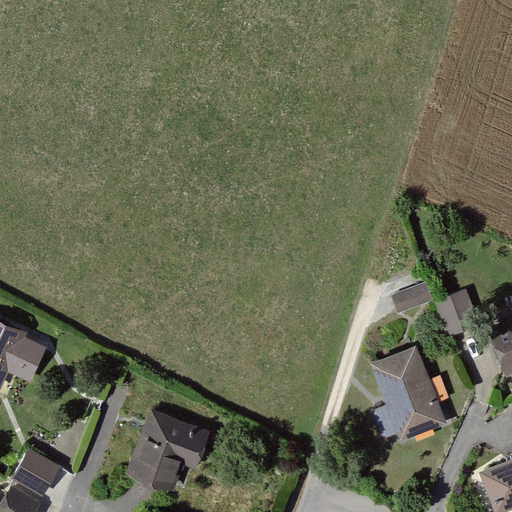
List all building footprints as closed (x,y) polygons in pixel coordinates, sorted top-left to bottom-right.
[(401,306),(434,295),(428,276),(394,287),(401,306)] [(461,285),(437,296),(452,329),(476,318),(461,285)] [(49,340),(0,315),(0,384),(8,369),(29,379),(49,340)] [(511,315),(484,327),(505,375),(511,372),(511,315)] [(419,337),(368,356),(400,440),(451,420),(419,337)] [(215,432),(145,405),(120,470),(176,491),(186,463),(201,469),(215,432)] [(58,464),(25,447),(10,476),(43,492),(58,464)] [(511,454),(476,468),(492,511),(503,511),(511,509),(511,454)] [(31,511),(36,502),(6,486),(0,498),(0,511),(31,511)]
